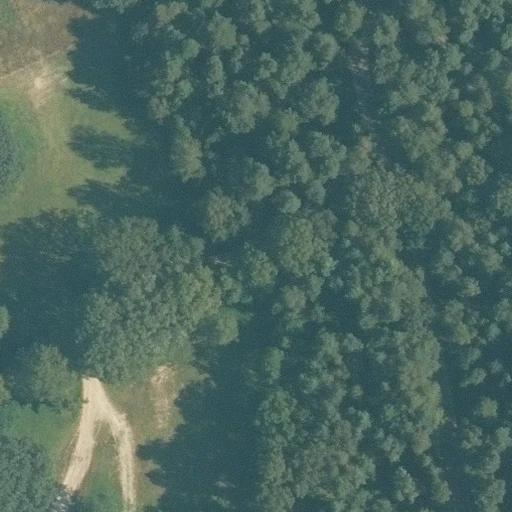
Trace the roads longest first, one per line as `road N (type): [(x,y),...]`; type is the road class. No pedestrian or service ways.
road 1 (unclassified): [(461,511),(421,290),(357,56),(369,0)]
road 2 (track): [(85,313),(138,280),(229,262),(325,228),(392,178)]
road 3 (track): [(123,511),(85,313)]
